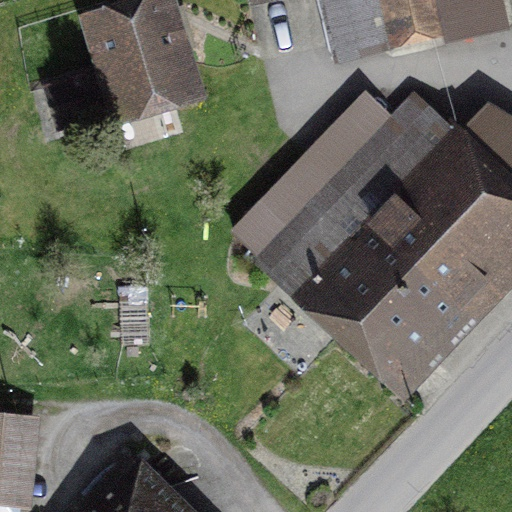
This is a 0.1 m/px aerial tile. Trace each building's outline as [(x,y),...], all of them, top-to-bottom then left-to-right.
[(332,0),(344,50),(387,40),(385,34),(438,22),(443,42),(489,31),(481,0),(332,0)] [(161,7),(99,26),(112,68),(71,80),(82,120),(185,90),(161,7)] [(254,250),(277,273),(288,262),(400,365),(511,249),(511,230),(440,159),(455,143),(410,99),(254,250)] [(0,499),(20,501),(27,420),(0,417),(0,499)] [(161,511),(121,473),(83,511),(161,511)]
